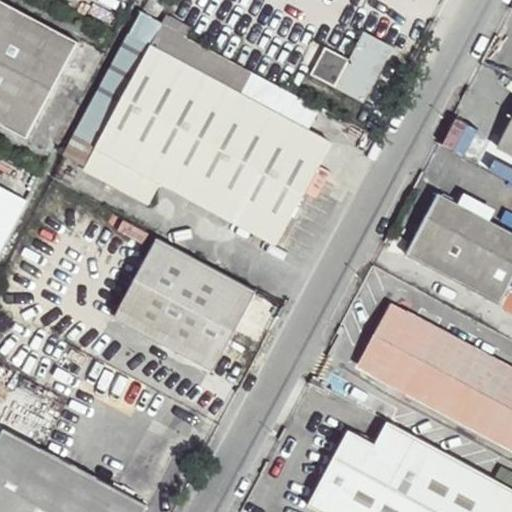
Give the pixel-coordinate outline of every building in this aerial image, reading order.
[(173,3),(167,0),(148,0),(68,153),(82,160),(88,166),(151,203),(162,181),(283,239),(314,181),(337,136),(317,123),(323,108),(287,89),(188,39),(191,25),(172,18),(173,3)] [(80,48),(0,6),(0,125),(31,142),(80,48)] [(366,105),(393,50),(364,32),(349,59),(312,41),(301,63),(314,70),(310,78),(337,90),(366,105)] [(511,122),(497,150),(511,158),(511,122)] [(0,253),(29,198),(0,183),(0,253)] [(460,205),(440,199),(407,257),(502,313),(511,318),(511,230),(496,221),(502,214),(468,197),(460,205)] [(284,297),(157,234),(116,312),(217,365),(225,349),(238,332),(261,341),(284,297)] [(511,368),(391,306),(363,368),(511,454),(511,368)] [(109,473),(8,422),(0,437),(0,511),(141,511),(148,499),(169,462),(156,456),(139,490),(109,473)] [(511,511),(511,493),(388,423),(378,449),(348,433),(310,509),(315,511),(511,511)]
